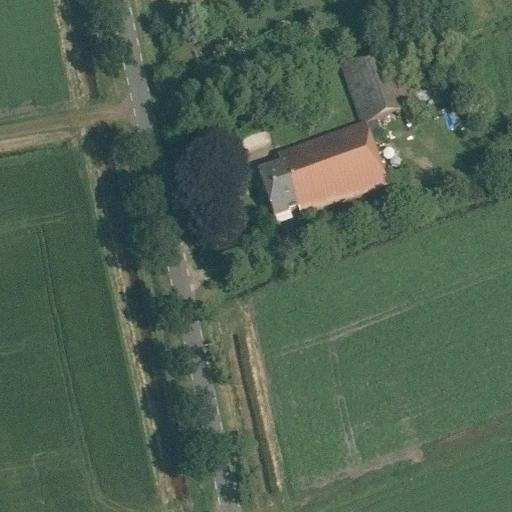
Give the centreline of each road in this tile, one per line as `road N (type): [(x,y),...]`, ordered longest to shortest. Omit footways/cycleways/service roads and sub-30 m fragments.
road 1 (tertiary): [(229,511),(118,0)]
road 2 (track): [(141,107),(0,134)]
